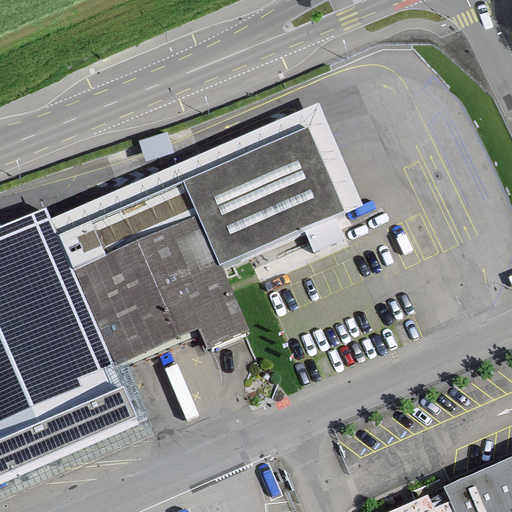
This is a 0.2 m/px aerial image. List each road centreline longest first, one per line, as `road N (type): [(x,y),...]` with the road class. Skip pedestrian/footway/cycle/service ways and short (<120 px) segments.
road 1 (unclassified): [(74,511),(511,324)]
road 2 (primary): [(0,148),(201,66)]
road 3 (primary): [(201,66),(392,0)]
road 4 (unknown): [(511,422),(363,481)]
